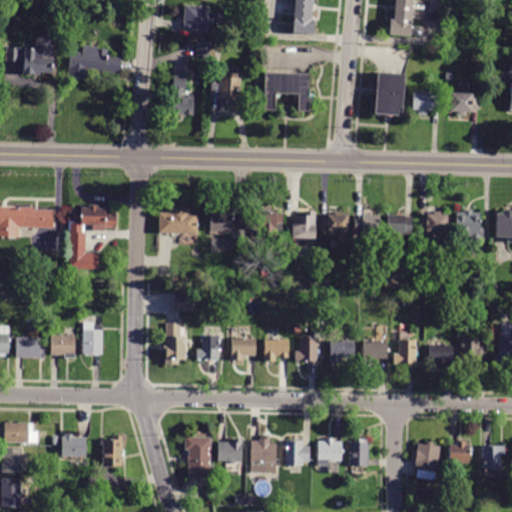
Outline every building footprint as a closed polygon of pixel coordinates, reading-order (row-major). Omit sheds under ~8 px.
[(296,0),(294,32),(312,33),(315,0),(296,0)] [(398,0),(396,36),(415,37),(417,0),(398,0)] [(185,6),(209,8),(207,32),(183,30),(185,6)] [(213,49),(214,35),(223,36),(222,50),(213,49)] [(7,61),(6,61),(7,48),(21,49),(21,52),(24,52),(25,48),(36,49),(37,38),(55,40),(52,74),(41,73),(41,75),(23,74),(24,59),(20,59),(20,62),(7,61)] [(197,41),(211,42),(210,58),(197,57),(197,41)] [(120,71),(120,74),(89,72),(88,79),(68,77),(70,51),(83,52),(83,45),(98,47),(98,49),(108,49),(107,57),(121,58),(120,71)] [(266,72),(266,111),(279,111),(279,95),(300,94),(300,109),(316,109),(316,71),(266,72)] [(381,73),(378,118),(404,119),(407,74),(381,73)] [(186,76),(186,89),(184,89),(184,95),(193,95),(193,114),(172,113),(173,76),(186,76)] [(220,77),(240,79),(239,101),(237,100),(237,106),(220,105),(220,100),(219,100),(219,97),(211,96),(211,83),(220,84),(220,77)] [(413,110),(413,92),(440,93),(439,111),(413,110)] [(472,110),(472,112),(466,112),(466,117),(456,116),(456,112),(450,111),(451,93),(479,94),(478,110),(472,110)] [(39,228),(20,227),(19,236),(0,236),(0,207),(33,207),(33,210),(53,210),(53,228),(39,228)] [(85,253),(85,254),(69,253),(69,232),(68,232),(68,221),(75,221),(75,209),(81,209),(81,208),(89,208),(89,207),(99,207),(99,209),(106,209),(106,213),(117,214),(117,228),(105,228),(105,230),(98,229),(98,225),(83,225),(83,232),(85,232),(85,253)] [(159,233),(159,213),(171,213),(171,208),(190,208),(190,213),(198,213),(198,233),(159,233)] [(210,231),(210,210),(226,210),(226,214),(232,214),(232,231),(210,231)] [(511,237),(496,237),(496,214),(503,214),(503,210),(511,210),(511,237)] [(260,211),(260,212),(276,213),(276,214),(283,214),(282,223),(276,223),(276,238),(264,238),(265,233),(260,232),(260,230),(246,230),(246,211),(260,211)] [(457,236),(457,213),(464,213),(464,211),(472,211),(472,213),(481,213),(481,227),(483,227),(483,237),(479,237),(479,240),(472,240),(472,236),(457,236)] [(292,216),(303,216),(303,212),(316,212),(315,239),(292,239),(292,216)] [(448,214),(447,232),(420,232),(420,217),(426,217),(426,214),(448,214)] [(327,217),(327,215),(348,215),(348,231),(320,231),(320,217),(327,217)] [(412,216),(410,235),(386,234),(388,215),(412,216)] [(379,216),(379,234),(355,234),(355,216),(379,216)] [(81,265),(69,264),(69,256),(82,257),(81,265)] [(63,278),(54,277),(54,269),(63,269),(63,278)] [(330,285),(320,284),(320,276),(330,276),(330,285)] [(175,293),(195,293),(194,312),(174,311),(175,293)] [(103,355),(84,355),(84,322),(95,322),(94,326),(103,326),(103,355)] [(178,364),(166,364),(167,323),(181,323),(181,336),(186,336),(185,360),(178,360),(178,364)] [(511,325),(511,367),(495,367),(495,355),(500,355),(500,339),(503,339),(503,325),(511,325)] [(0,326),(9,326),(9,353),(5,353),(5,357),(0,357),(0,326)] [(323,338),(315,338),(315,327),(323,327),(323,338)] [(51,355),(51,336),(66,336),(66,329),(76,329),(75,359),(65,359),(65,355),(51,355)] [(417,341),(417,364),(394,363),(394,354),(400,354),(400,333),(408,334),(408,340),(417,341)] [(197,360),(197,349),(202,349),(202,336),(220,336),(219,360),(197,360)] [(40,338),(40,350),(44,350),(44,358),(16,357),(16,338),(40,338)] [(243,356),(243,361),(231,360),(232,338),(256,339),(255,356),(243,356)] [(295,362),(296,351),(301,351),(301,338),(317,338),(317,362),(295,362)] [(487,359),(480,359),(480,366),(470,366),(470,363),(463,363),(463,339),(480,339),(480,345),(487,345),(487,359)] [(289,340),(289,357),(276,357),(276,361),(264,361),(265,340),(289,340)] [(342,358),(342,363),(330,362),(330,341),(354,341),(354,358),(342,358)] [(374,359),(374,364),(363,363),(364,341),(387,342),(386,359),(374,359)] [(446,362),(446,365),(437,365),(437,362),(429,362),(429,345),(453,345),(453,362),(446,362)] [(4,423),(34,424),(34,431),(39,431),(38,444),(4,443),(4,423)] [(86,438),(86,458),(62,457),(63,438),(66,438),(66,435),(73,435),(73,438),(86,438)] [(122,466),(103,466),(103,439),(113,440),(114,436),(123,436),(122,466)] [(59,445),(51,445),(51,437),(59,437),(59,445)] [(189,450),(185,450),(185,438),(211,438),(210,477),(189,477),(189,450)] [(342,442),(341,461),(328,461),(328,466),(317,466),(318,441),(326,441),(326,438),(333,438),(333,441),(342,442)] [(233,442),(233,440),(243,440),(242,462),(218,461),(219,442),(233,442)] [(263,463),(251,463),(251,441),(259,442),(259,440),(270,440),(269,444),(275,445),(275,474),(263,473),(263,463)] [(303,441),(303,447),(310,447),(309,463),(303,462),(303,466),(285,466),(286,441),(303,441)] [(368,466),(349,466),(350,442),(368,443),(368,466)] [(456,445),(456,442),(465,442),(465,445),(470,446),(470,463),(449,463),(450,445),(456,445)] [(418,444),(440,447),(436,480),(418,478),(419,470),(415,469),(418,444)] [(484,447),(504,446),(504,455),(500,455),(500,470),(484,470),(484,447)] [(3,459),(0,458),(0,449),(22,450),(22,458),(29,459),(28,472),(22,472),(21,474),(2,473),(3,459)] [(21,508),(1,508),(2,479),(11,479),(11,483),(21,483),(21,508)] [(51,497),(43,497),(43,488),(50,488),(51,497)] [(257,504),(247,504),(248,496),(257,496),(257,504)] [(289,504),(281,505),(281,498),(288,497),(289,504)]
